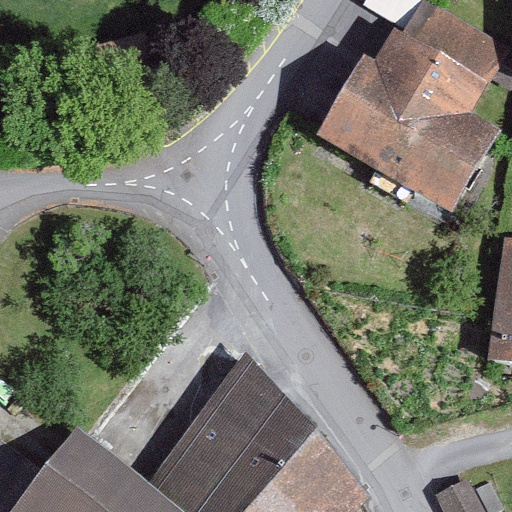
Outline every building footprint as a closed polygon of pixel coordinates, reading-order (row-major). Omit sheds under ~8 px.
[(362,0),(362,1),(403,23),(416,0),(362,0)] [(304,146),(441,234),(492,154),(451,127),(489,60),(414,18),(379,82),(355,67),(304,146)] [(511,369),(511,250),(481,248),(470,365),(511,369)] [(342,511),(358,494),(244,349),(143,471),(75,416),(0,506),(0,511),(342,511)] [(448,511),(494,511),(478,476),(440,493),(448,511)]
